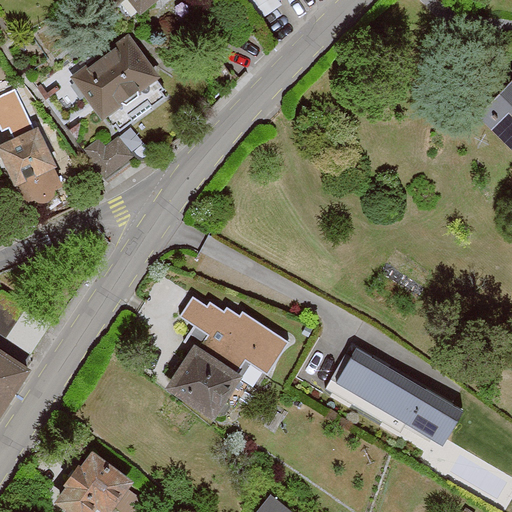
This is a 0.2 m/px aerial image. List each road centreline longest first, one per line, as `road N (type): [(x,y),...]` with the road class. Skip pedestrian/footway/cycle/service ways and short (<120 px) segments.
road 1 (primary): [(185,181),(0,460)]
road 2 (primary): [(355,0),(185,181)]
road 3 (tertiary): [(185,181),(0,264)]
